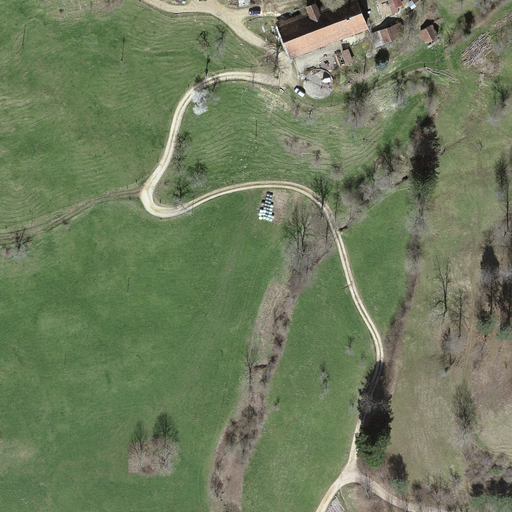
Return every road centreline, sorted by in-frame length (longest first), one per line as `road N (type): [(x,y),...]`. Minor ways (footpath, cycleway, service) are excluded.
road 1 (track): [(351,475),(379,348),(324,207),(286,184),(238,187),(163,212),(146,199),(191,94),(223,76),(270,76),(281,58),(211,8),(150,0)]
road 2 (track): [(0,236),(107,198),(146,193)]
